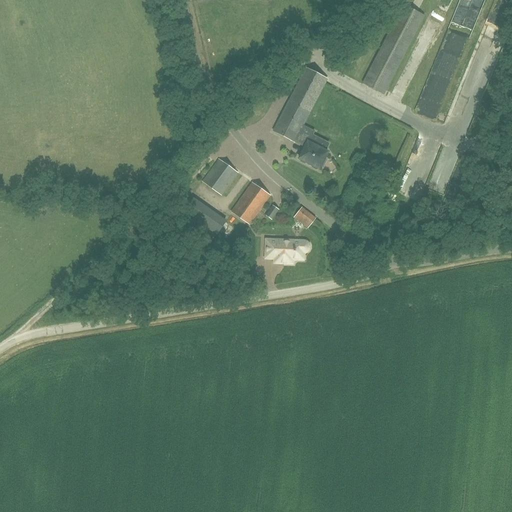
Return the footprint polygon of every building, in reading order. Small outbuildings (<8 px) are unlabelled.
[(461,0),(413,109),(420,112),(441,66),(456,73),(488,0),(461,0)] [(423,16),(403,5),(362,84),(383,95),(423,16)] [(306,68),(273,132),(294,142),(296,140),(306,145),(305,148),(299,159),(319,169),(328,153),(326,152),(308,143),(311,138),(313,134),(314,131),(303,125),(327,79),(306,68)] [(221,197),(238,174),(218,159),(202,182),(221,197)] [(250,225),(270,196),(252,184),(232,212),(250,225)] [(212,243),(226,223),(193,199),(179,220),(212,243)] [(272,221),(279,210),(273,206),(265,216),(272,221)] [(308,229),(315,219),(302,208),(294,218),(308,229)] [(275,259),(275,263),(292,264),(293,259),(303,260),(303,253),(306,252),(308,251),(309,249),(309,246),(308,244),(306,243),(304,242),(266,241),(266,258),(275,259)]
